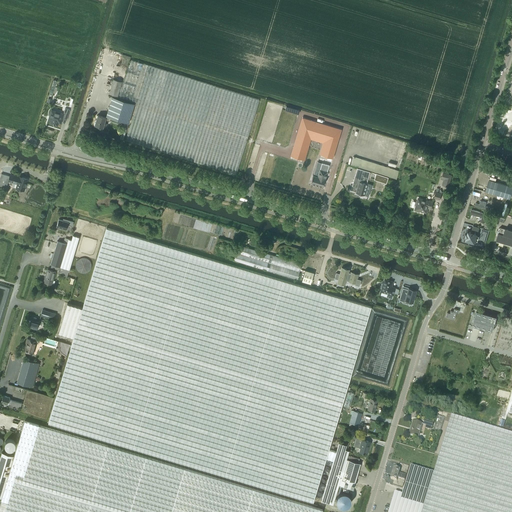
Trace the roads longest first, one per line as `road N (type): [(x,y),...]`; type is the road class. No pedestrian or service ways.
road 1 (tertiary): [(0,130),(450,260)]
road 2 (unclassified): [(368,511),(450,260)]
road 3 (residential): [(450,260),(511,38)]
road 4 (track): [(435,304),(399,274),(308,248)]
